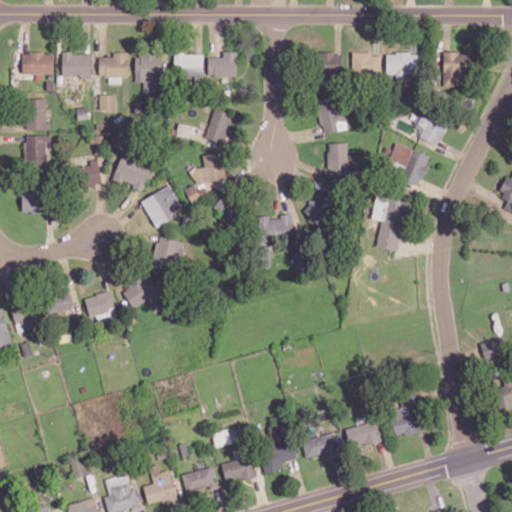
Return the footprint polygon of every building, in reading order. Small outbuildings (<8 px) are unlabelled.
[(208,76),(237,76),(237,50),(223,50),(223,57),(208,56),(208,76)] [(99,56),(99,76),(109,76),(109,82),(126,82),(126,52),(113,51),(113,56),(99,56)] [(317,51),(316,75),(340,76),(342,52),(317,51)] [(372,52),(352,51),(352,74),(380,74),(381,55),(372,55),(372,52)] [(22,73),(53,73),(53,52),(22,52),(22,73)] [(62,76),(91,76),(91,53),(62,52),(62,76)] [(417,73),(418,53),(386,52),(386,73),(396,73),(396,81),(405,81),(405,73),(417,73)] [(444,86),(463,86),(463,72),(477,71),(476,52),(443,52),(444,86)] [(135,81),(143,81),(143,91),(163,90),(162,53),(134,54),(135,81)] [(203,53),(174,53),(174,75),(194,76),(194,78),(203,78),(203,53)] [(99,109),(116,110),(116,94),(100,93),(99,109)] [(321,132),(343,129),(338,95),(317,98),(321,132)] [(47,98),(27,98),(27,129),(46,129),(47,98)] [(233,113),(214,107),(205,136),(223,142),(233,113)] [(419,135),(436,145),(450,122),(425,107),(416,124),(423,128),(419,135)] [(51,148),(51,135),(25,134),(24,166),(46,166),(46,148),(51,148)] [(328,175),(348,174),(347,142),(327,143),(328,175)] [(419,185),(430,155),(395,142),(389,159),(407,166),(402,179),(419,185)] [(226,178),(222,152),(202,154),(204,167),(192,169),(195,185),(187,186),(189,200),(206,198),(204,181),(226,178)] [(143,190),(152,167),(121,155),(112,178),(143,190)] [(89,160),(89,164),(75,167),(79,188),(102,184),(98,158),(89,160)] [(511,174),(507,173),(499,197),(508,200),(504,209),(511,211),(511,174)] [(172,206),(180,202),(168,184),(141,201),(157,227),(178,215),(172,206)] [(322,222),(335,195),(317,186),(304,214),(322,222)] [(22,212),(45,213),(45,191),(22,190),(22,212)] [(399,250),(408,199),(375,194),(371,217),(381,219),(376,246),(399,250)] [(239,208),(222,195),(212,208),(229,220),(239,208)] [(258,216),(258,237),(292,236),(292,213),(280,214),(280,216),(258,216)] [(176,270),(184,242),(159,234),(151,263),(176,270)] [(123,286),(132,306),(158,294),(148,274),(123,286)] [(45,295),(50,313),(72,307),(68,289),(45,295)] [(115,310),(111,291),(85,296),(89,316),(115,310)] [(15,324),(22,323),(23,330),(40,327),(35,299),(11,303),(15,324)] [(0,348),(12,345),(2,307),(0,307),(0,348)] [(484,360),(506,355),(501,336),(480,341),(484,360)] [(511,378),(511,374),(502,376),(505,386),(493,389),(498,408),(511,403),(511,378)] [(395,436),(423,429),(414,388),(400,391),(403,407),(389,410),(395,436)] [(381,439),(375,419),(345,428),(351,448),(381,439)] [(234,441),(230,427),(212,433),(216,447),(234,441)] [(306,457),(334,450),(329,433),(301,439),(306,457)] [(281,462),(297,457),(293,443),(260,452),(266,473),(282,468),(281,462)] [(222,461),(225,481),(255,476),(252,456),(222,461)] [(71,459),(73,477),(86,475),(84,457),(71,459)] [(143,485),(148,505),(178,497),(170,469),(160,471),(158,464),(149,466),(153,483),(143,485)] [(186,491),(209,485),(210,489),(218,486),(212,465),(181,474),(186,491)] [(107,511),(116,511),(138,507),(130,472),(105,478),(109,495),(104,496),(107,511)] [(67,503),(68,511),(98,511),(95,498),(67,503)]
